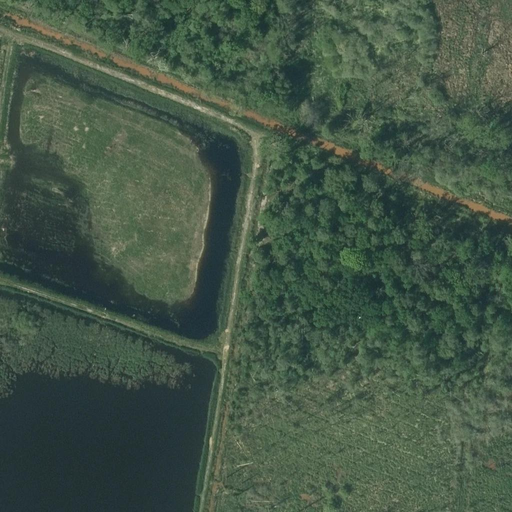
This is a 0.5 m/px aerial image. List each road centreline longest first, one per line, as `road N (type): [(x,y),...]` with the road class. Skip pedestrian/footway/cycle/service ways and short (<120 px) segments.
road 1 (track): [(0,2),(511,210)]
road 2 (track): [(0,27),(269,139)]
